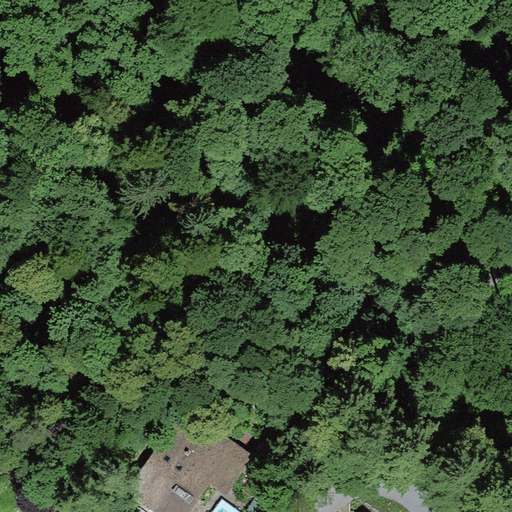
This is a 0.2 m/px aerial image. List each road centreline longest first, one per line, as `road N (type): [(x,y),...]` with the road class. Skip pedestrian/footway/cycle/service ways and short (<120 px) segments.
road 1 (track): [(358,475),(511,267)]
road 2 (residential): [(323,511),(358,475),(415,495),(427,511)]
